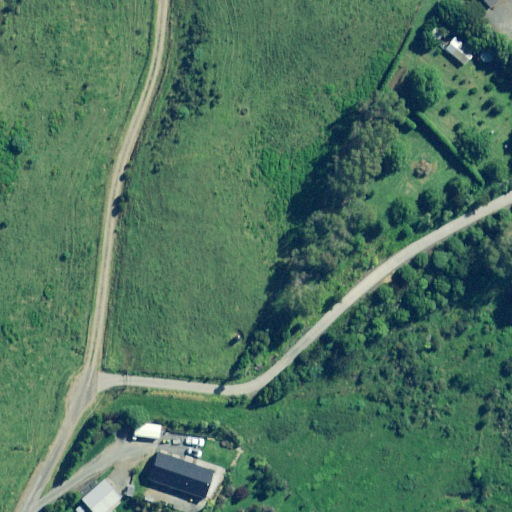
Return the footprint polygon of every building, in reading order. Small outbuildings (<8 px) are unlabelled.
[(475,0),(485,10),(496,0),(475,0)] [(471,54),(452,38),(442,51),(461,66),(471,54)] [(159,439),(160,427),(138,424),(136,435),(159,439)] [(178,431),(163,432),(163,440),(178,440),(178,431)] [(206,499),(215,473),(158,452),(148,478),(206,499)] [(93,511),(105,511),(122,499),(107,481),(84,499),(93,511)]
